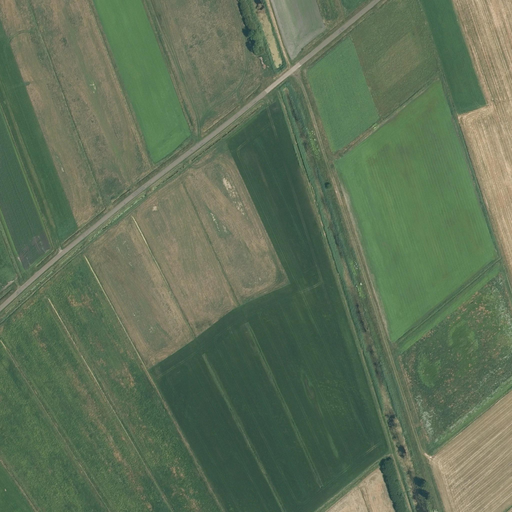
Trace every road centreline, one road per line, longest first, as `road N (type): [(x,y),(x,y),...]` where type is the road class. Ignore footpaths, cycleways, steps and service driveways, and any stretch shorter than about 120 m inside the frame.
road 1 (unclassified): [(0,309),(377,0)]
road 2 (track): [(296,67),(440,511)]
